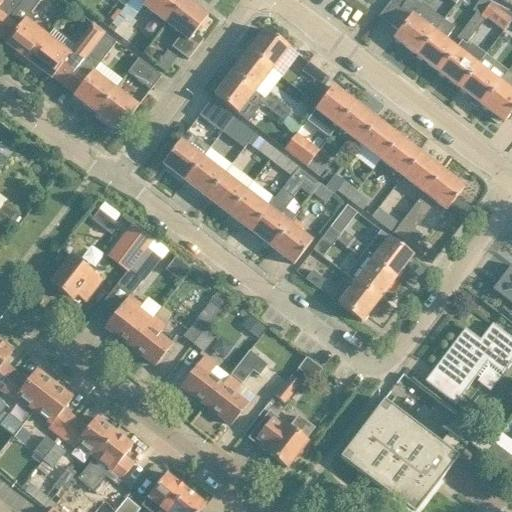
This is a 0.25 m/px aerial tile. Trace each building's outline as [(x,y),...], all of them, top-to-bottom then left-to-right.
[(22,0),(20,2),(0,29),(11,38),(5,45),(6,46),(7,46),(16,53),(13,56),(25,66),(47,38),(32,26),(34,24),(33,18),(29,15),(40,0),(22,0)] [(0,0),(0,29),(20,2),(22,0),(0,0)] [(143,7),(165,25),(184,0),(130,0),(125,7),(132,13),(142,0),(145,0),(147,1),(143,7)] [(184,0),(165,25),(181,37),(172,48),(188,61),(203,41),(194,34),(207,17),(184,0)] [(393,39),(416,56),(441,24),(441,23),(419,7),(420,6),(412,0),(392,0),(379,18),(398,33),(393,39)] [(480,16),(503,32),(511,19),(511,18),(489,3),(480,16)] [(475,13),(466,25),(474,32),(484,20),(475,13)] [(416,56),(437,73),(455,50),(444,42),(454,29),(443,21),(441,23),(441,24),(416,56)] [(102,35),(103,33),(95,27),(92,25),(68,54),(47,38),(25,66),(38,76),(41,72),(50,79),(50,80),(51,81),(57,73),(68,81),(103,35),(102,35)] [(474,32),(466,25),(456,38),(465,45),(474,32)] [(271,71),(280,78),(298,56),(265,31),(257,42),(254,40),(251,40),(246,46),(247,50),(249,51),(248,53),(271,71)] [(68,81),(79,90),(73,98),(74,98),(96,114),(115,90),(92,72),(115,44),(103,35),(68,81)] [(437,73),(459,90),(477,67),(455,50),(437,73)] [(167,53),(156,66),(165,73),(175,59),(167,53)] [(231,75),(254,92),(271,71),(248,53),(231,75)] [(126,73),(134,79),(150,91),(161,77),(137,59),(126,73)] [(302,97),(311,103),(329,80),(308,64),(302,72),(314,82),(302,97)] [(480,105),(481,107),(499,83),(498,83),(477,67),(459,90),(470,98),(469,100),(469,104),(475,108),(478,108),(480,105)] [(499,83),(481,107),(493,115),(491,118),(491,121),(497,125),(500,125),(502,123),(503,124),(510,114),(511,115),(511,93),(509,91),(511,86),(511,74),(507,71),(498,83),(499,83)] [(254,92),(231,75),(214,97),(248,123),(262,106),(258,103),(261,98),(254,92)] [(315,111),(337,128),(355,105),(332,88),(315,111)] [(115,90),(96,114),(118,131),(117,132),(118,133),(138,108),(115,90)] [(261,98),(258,103),(262,106),(270,112),(277,103),(267,95),(264,93),(261,98)] [(222,133),(233,119),(210,102),(199,117),(221,132),(222,133)] [(270,112),(283,121),(286,117),(290,112),(277,103),(270,112)] [(337,128),(359,144),(376,122),(355,105),(337,128)] [(359,144),(380,161),(398,138),(376,122),(359,144)] [(252,148),(269,161),(277,152),(254,134),(246,143),(252,148)] [(284,151),(306,168),(313,159),(319,151),(297,134),(284,151)] [(380,161),(402,178),(420,155),(398,138),(380,161)] [(162,165),(184,182),(202,159),(180,142),(162,165)] [(206,199),(224,176),(231,167),(209,150),(202,159),(184,182),(206,199)] [(269,161),(291,178),(298,169),(277,152),(269,161)] [(424,195),(441,172),(420,155),(402,178),(424,195)] [(313,159),(306,168),(318,177),(325,168),(313,159)] [(424,195),(393,235),(412,249),(422,236),(414,230),(434,203),(446,212),(464,189),(441,172),(424,195)] [(206,199),(228,215),(245,192),(224,176),(206,199)] [(250,232),(271,249),(289,226),(279,218),(293,199),(291,197),(300,185),(291,178),(267,209),(250,232)] [(336,191),(350,201),(357,192),(343,181),(336,191)] [(312,194),(325,204),(331,194),(319,185),(312,194)] [(228,215),(250,232),(267,209),(245,192),(228,215)] [(357,192),(350,201),(361,210),(368,201),(357,192)] [(0,225),(5,229),(17,213),(4,203),(0,209),(0,225)] [(335,240),(348,250),(354,241),(342,232),(356,214),(346,206),(329,228),(338,236),(335,240)] [(397,223),(386,215),(379,224),(390,232),(397,223)] [(133,226),(108,258),(128,272),(147,248),(152,241),(146,236),(144,235),(134,227),(133,226)] [(289,226),(271,249),(293,266),(306,250),(311,243),(289,226)] [(329,228),(320,240),(329,247),(335,240),(338,236),(329,228)] [(389,239),(372,261),(395,279),(412,257),(389,239)] [(354,241),(348,250),(359,259),(363,254),(366,250),(354,241)] [(128,272),(117,286),(126,294),(128,292),(131,294),(160,258),(147,248),(128,272)] [(346,276),(355,283),(378,301),(395,279),(372,261),(363,254),(359,259),(346,276)] [(75,296),(84,303),(96,287),(87,280),(92,274),(71,258),(50,285),(71,301),(75,296)] [(511,266),(492,291),(511,305),(511,266)] [(305,281),(318,290),(325,280),(313,271),(305,281)] [(355,283),(338,306),(361,323),(378,301),(355,283)] [(217,294),(209,304),(210,305),(218,311),(226,301),(217,294)] [(105,328),(130,347),(150,322),(137,312),(140,308),(127,299),(105,328)] [(184,338),(192,345),(205,329),(219,311),(218,311),(210,305),(184,338)] [(248,317),(240,327),(257,340),(265,330),(248,317)] [(153,318),(150,322),(130,347),(155,367),(170,348),(156,337),(164,327),(153,318)] [(511,358),(511,340),(492,326),(480,342),(465,330),(433,372),(426,382),(426,383),(442,395),(454,404),(480,371),(486,362),(500,373),(511,358)] [(205,329),(192,345),(202,353),(214,336),(205,329)] [(12,354),(0,344),(0,388),(12,372),(3,365),(12,354)] [(240,386),(252,371),(258,376),(266,365),(249,351),(245,356),(235,369),(234,369),(228,377),(228,378),(221,387),(206,406),(231,426),(247,406),(246,406),(253,396),(240,386)] [(181,387),(206,406),(221,387),(208,377),(215,367),(204,358),(181,387)] [(17,396),(34,410),(53,386),(35,372),(26,383),(17,376),(4,393),(14,400),(17,396)] [(275,397),(283,403),(298,384),(290,377),(275,397)] [(53,386),(34,410),(52,424),(49,428),(59,436),(72,419),(63,411),(71,400),(53,386)] [(415,511),(457,458),(384,401),(340,459),(409,511),(415,511)] [(305,440),(313,429),(298,418),(290,428),(269,412),(248,439),(286,469),(307,442),(305,440)] [(87,456),(92,459),(113,433),(95,419),(87,430),(77,423),(64,440),(78,451),(81,447),(89,454),(87,456)] [(113,433),(92,459),(83,471),(101,485),(105,480),(114,487),(118,482),(119,483),(132,466),(123,459),(132,448),(113,433)] [(32,454),(43,462),(55,445),(44,436),(32,454)] [(55,445),(43,462),(52,469),(65,453),(55,445)] [(511,459),(494,445),(485,456),(511,477),(511,459)] [(154,511),(168,511),(186,490),(166,475),(147,499),(158,507),(154,511)] [(27,482),(21,489),(50,511),(51,511),(54,509),(57,506),(45,496),(27,482)] [(168,511),(199,511),(205,505),(186,490),(168,511)] [(115,511),(114,511),(136,511),(139,509),(126,498),(115,511)] [(103,501),(93,511),(114,511),(115,511),(103,501)]
